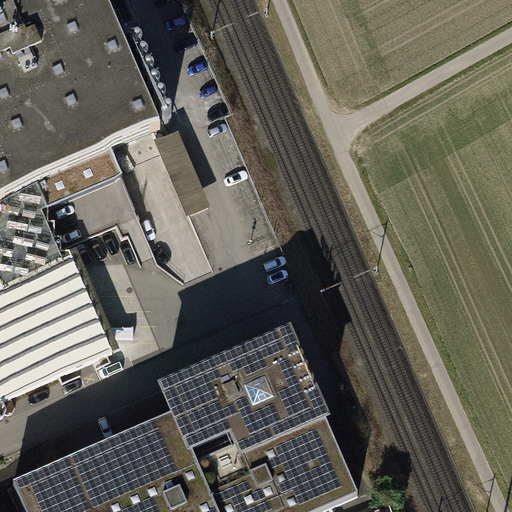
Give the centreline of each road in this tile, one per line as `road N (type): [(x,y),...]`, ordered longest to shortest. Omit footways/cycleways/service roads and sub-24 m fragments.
road 1 (track): [(279,0),(503,511)]
road 2 (track): [(333,133),(511,35)]
